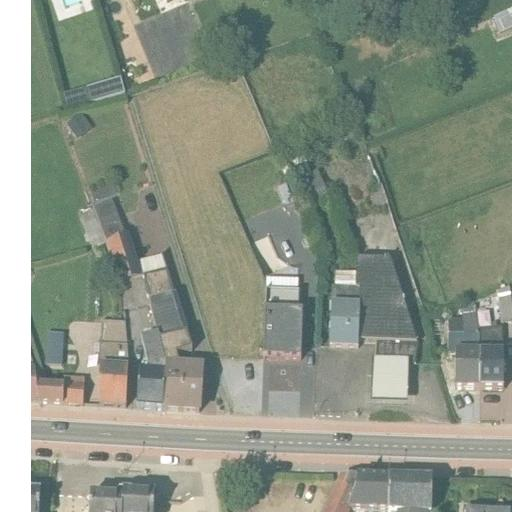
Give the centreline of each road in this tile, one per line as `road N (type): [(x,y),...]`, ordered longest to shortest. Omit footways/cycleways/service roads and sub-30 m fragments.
road 1 (primary): [(196,440),(511,452)]
road 2 (primary): [(0,430),(196,440)]
